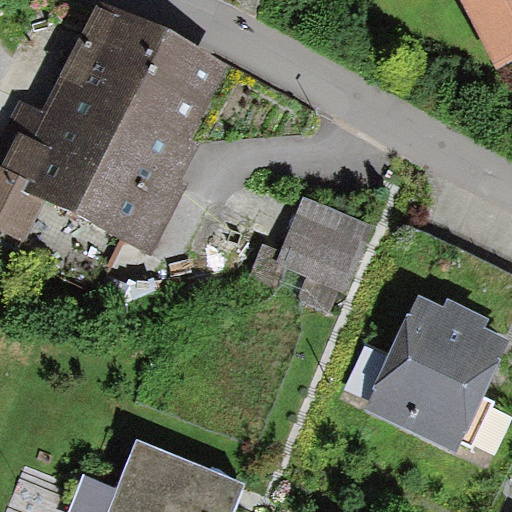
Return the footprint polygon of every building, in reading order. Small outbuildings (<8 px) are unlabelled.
[(511,0),(462,0),(499,63),(511,55),(511,0)] [(226,67),(102,6),(48,114),(22,101),(0,145),(0,233),(25,246),(46,202),(156,256),(191,186),(182,182),(201,144),(191,139),(226,67)] [(373,227),(302,199),(284,245),(268,239),(252,279),(284,291),(291,274),(303,279),(295,300),(333,315),(341,294),(345,296),(373,227)] [(511,340),(486,328),(489,321),(450,302),(445,311),(422,300),(368,411),(457,453),(511,340)] [(232,511),(239,494),(138,453),(113,511),(232,511)]
